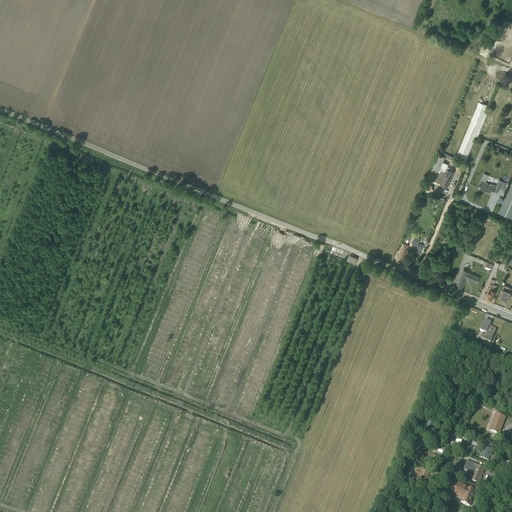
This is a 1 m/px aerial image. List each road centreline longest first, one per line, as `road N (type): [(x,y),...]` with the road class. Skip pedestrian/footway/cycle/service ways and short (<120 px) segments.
road 1 (unclassified): [(511,317),(0,108)]
road 2 (track): [(511,69),(345,0)]
road 3 (unknown): [(415,277),(449,201),(490,210)]
